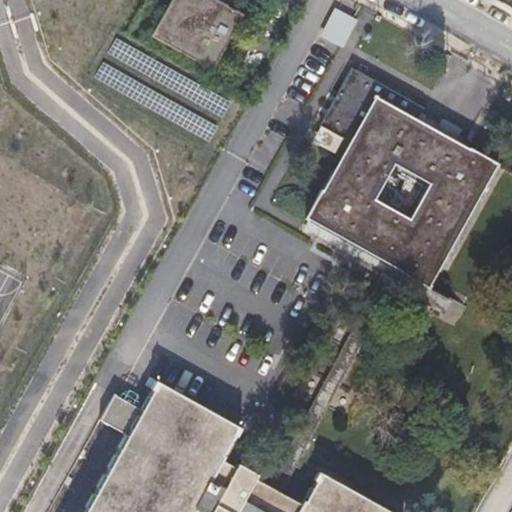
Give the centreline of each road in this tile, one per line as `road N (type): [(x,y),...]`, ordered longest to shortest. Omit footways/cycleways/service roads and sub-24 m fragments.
road 1 (unknown): [(326,0),(173,267),(278,320)]
road 2 (unknown): [(105,385),(138,328),(238,380)]
